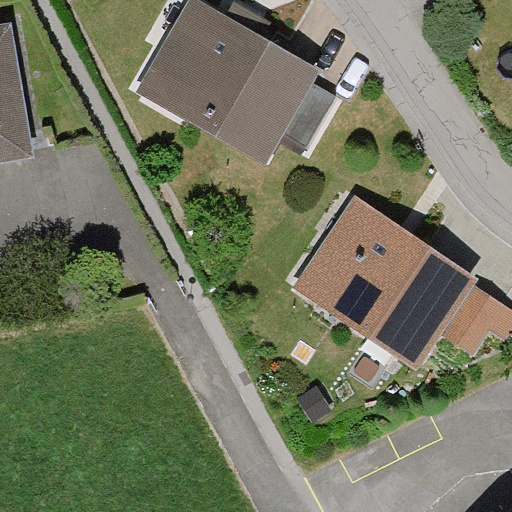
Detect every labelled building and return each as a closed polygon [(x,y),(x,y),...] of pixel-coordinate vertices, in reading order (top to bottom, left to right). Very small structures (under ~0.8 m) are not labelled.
[(180,0),(130,90),(254,159),(305,68),(182,0),(180,0)] [(0,163),(22,160),(0,36),(0,163)] [(465,279),(343,201),(288,286),(410,364),(465,279)] [(493,308),(465,291),(438,338),(467,354),(493,308)] [(511,511),(511,498),(496,511),(511,511)]
